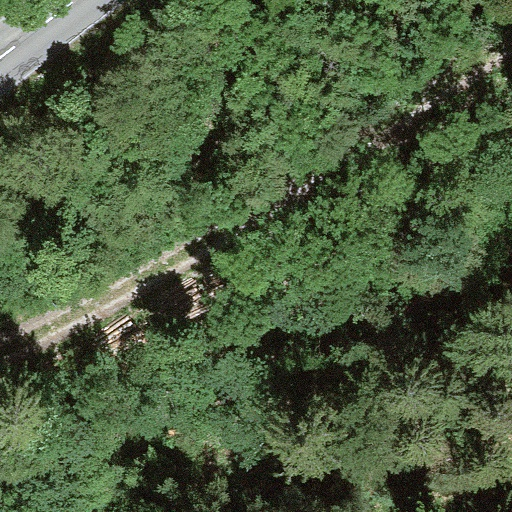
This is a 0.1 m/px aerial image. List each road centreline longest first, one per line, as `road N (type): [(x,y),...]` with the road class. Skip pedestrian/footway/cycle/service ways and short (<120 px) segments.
road 1 (track): [(0,360),(511,39)]
road 2 (track): [(0,453),(152,424),(303,358),(511,245)]
